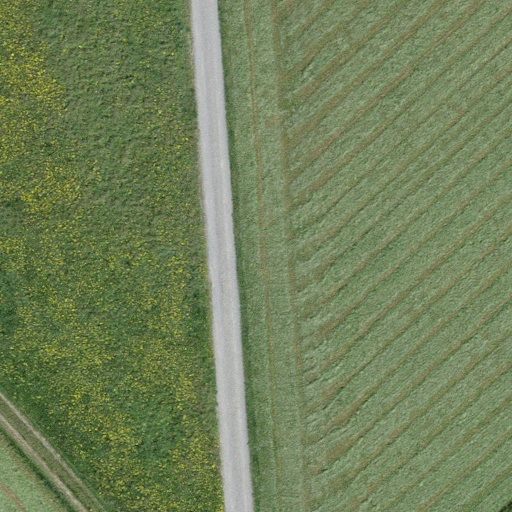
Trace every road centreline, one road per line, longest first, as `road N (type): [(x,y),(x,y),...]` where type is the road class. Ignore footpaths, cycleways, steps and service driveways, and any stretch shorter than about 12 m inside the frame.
road 1 (unclassified): [(237,511),(202,0)]
road 2 (track): [(0,406),(95,511)]
